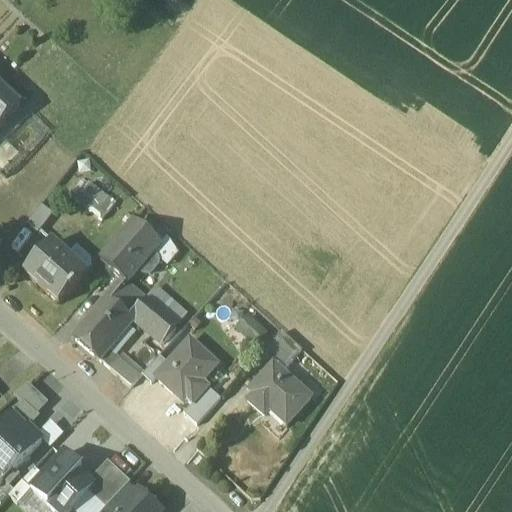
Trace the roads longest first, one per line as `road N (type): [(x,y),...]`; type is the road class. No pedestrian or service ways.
road 1 (track): [(268,511),(511,139)]
road 2 (residential): [(0,315),(216,511)]
